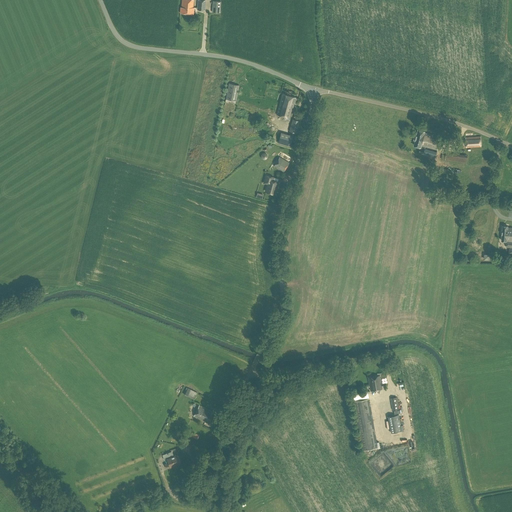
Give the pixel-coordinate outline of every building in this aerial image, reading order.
[(193,7),(193,0),(181,0),(181,7),(180,7),(180,13),(194,14),(194,7),(193,7)] [(205,10),(205,0),(202,0),(197,0),(197,10),(205,10)] [(220,13),(221,1),(213,1),(212,12),(220,13)] [(263,110),(268,84),(244,79),(240,101),(236,100),(239,85),(229,84),(224,110),(255,116),(256,110),(259,111),(260,110),(263,110)] [(293,115),(295,108),(293,107),(296,97),(282,93),(279,104),(280,104),(277,114),(290,118),(291,115),(293,115)] [(297,134),(301,121),(293,119),(289,131),(288,134),(281,132),(278,143),(289,146),(293,133),(297,134)] [(436,157),(440,137),(424,133),(425,132),(418,130),(414,145),(420,147),(419,153),(436,157)] [(467,148),(481,147),(480,136),(466,137),(467,148)] [(469,162),(469,156),(448,154),(447,161),(469,162)] [(283,172),(289,162),(280,157),(274,166),(283,172)] [(276,187),(277,182),(272,181),(273,177),(266,175),(265,179),(269,180),(266,192),(273,193),(275,186),(276,187)] [(511,254),(511,227),(507,227),(507,226),(502,225),(501,240),(506,240),(505,247),(509,247),(509,254),(511,254)] [(370,391),(382,389),(380,375),(368,377),(370,391)] [(193,400),(197,392),(188,388),(184,395),(193,400)] [(367,397),(356,398),(363,449),(378,447),(377,440),(375,440),(369,400),(368,400),(367,397)] [(392,410),(399,409),(396,397),(390,398),(392,410)] [(210,424),(215,413),(199,405),(194,416),(210,424)] [(390,433),(401,431),(399,414),(388,416),(390,433)] [(190,448),(194,441),(186,437),(182,444),(190,448)] [(174,456),(172,452),(163,455),(164,460),(167,459),(169,463),(165,464),(166,468),(170,467),(175,466),(174,465),(180,463),(178,455),(174,456)] [(375,475),(384,475),(383,459),(375,459),(375,475)]
